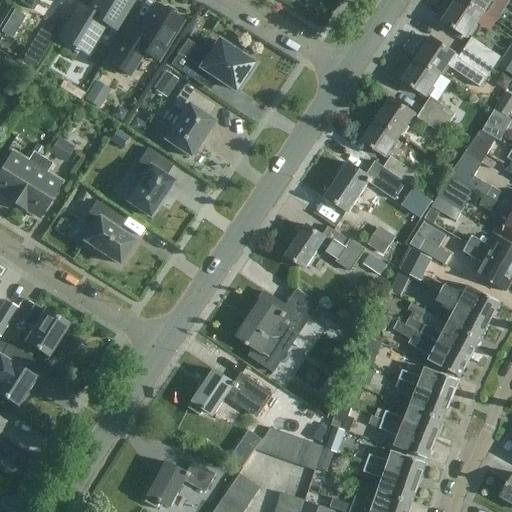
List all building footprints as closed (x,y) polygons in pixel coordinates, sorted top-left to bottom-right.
[(23,0),(22,3),(34,11),(40,0),(53,0),(61,5),(64,0),(23,0)] [(133,0),(98,0),(90,12),(80,6),(60,39),(87,55),(106,25),(115,30),(133,0)] [(468,39),(484,14),(463,0),(459,0),(444,23),(468,39)] [(511,0),(463,0),(484,14),(485,13),(497,21),(511,0)] [(168,7),(163,9),(158,6),(137,39),(128,34),(109,64),(129,76),(143,53),(157,62),(158,60),(161,58),(166,51),(166,47),(182,21),(177,18),(176,12),(168,7)] [(26,17),(15,11),(2,33),(13,39),(26,17)] [(55,38),(41,30),(25,56),(38,65),(55,38)] [(465,49),(495,68),(502,57),(472,38),(465,49)] [(460,57),(456,54),(433,39),(419,61),(442,76),(448,65),(482,87),(495,68),(465,49),(460,57)] [(250,67),(252,64),(219,42),(201,69),(235,91),(243,78),(246,79),(253,69),(250,67)] [(172,65),(184,73),(196,55),(184,47),(172,65)] [(511,75),(511,56),(507,53),(498,67),(511,75)] [(427,98),(442,76),(419,61),(404,82),(427,98)] [(167,73),(156,91),(167,98),(179,80),(167,73)] [(496,85),(506,91),(511,82),(511,80),(503,74),(496,85)] [(178,100),(173,107),(184,114),(166,140),(173,145),(171,148),(184,157),(186,154),(190,156),(190,157),(191,158),(192,156),(213,124),(214,124),(215,122),(213,121),(213,122),(203,115),(211,103),(185,86),(177,99),(178,100)] [(100,110),(109,96),(94,87),(85,100),(100,110)] [(510,115),(511,116),(511,96),(508,93),(497,110),(508,117),(510,115)] [(424,108),(449,124),(456,114),(431,97),(424,108)] [(401,136),(416,114),(393,99),(378,121),(401,136)] [(112,116),(122,122),(128,112),(118,106),(112,116)] [(443,134),(449,124),(424,108),(418,117),(443,134)] [(482,132),(500,142),(506,130),(489,120),(482,132)] [(387,158),(401,136),(378,121),(364,143),(387,158)] [(110,141),(120,149),(129,138),(118,130),(110,141)] [(465,153),(483,164),(496,140),(484,134),(480,131),(465,153)] [(49,153),(66,163),(75,148),(59,138),(49,153)] [(174,166),(149,149),(135,169),(145,176),(128,202),(151,218),(174,183),(166,177),(174,166)] [(0,194),(15,204),(44,158),(34,153),(28,162),(13,153),(0,174),(0,194)] [(511,198),(506,195),(476,177),(483,164),(465,153),(453,171),(451,174),(475,188),(501,203),(511,209),(511,198)] [(384,168),(407,183),(410,186),(418,174),(391,156),(384,168)] [(40,219),(62,183),(47,174),(53,164),(44,158),(15,204),(40,219)] [(384,168),(376,162),(367,176),(349,164),(327,198),(350,213),(370,183),(396,201),(407,183),(384,168)] [(462,211),(475,188),(451,174),(438,197),(462,211)] [(457,220),(462,211),(438,197),(425,219),(434,225),(442,212),(457,220)] [(85,242),(120,265),(135,242),(115,229),(122,218),(97,202),(84,221),(94,227),(85,242)] [(511,235),(511,209),(501,203),(496,212),(510,220),(504,231),(511,235)] [(54,229),(62,235),(69,225),(62,219),(54,229)] [(324,237),(308,226),(287,256),(307,269),(323,245),(340,257),(337,262),(351,271),(366,250),(351,241),(350,242),(330,228),(324,237)] [(368,245),(384,255),(395,237),(379,227),(368,245)] [(409,242),(445,265),(451,256),(425,240),(428,234),(418,228),(409,242)] [(468,246),(511,270),(511,244),(500,238),(494,249),(473,237),(468,246)] [(507,293),(511,283),(511,270),(468,246),(464,254),(485,266),(478,277),(507,293)] [(401,270),(421,280),(432,259),(412,249),(401,270)] [(386,265),(371,255),(364,265),(380,275),(386,265)] [(390,290),(401,296),(410,279),(399,273),(390,290)] [(465,294),(447,285),(442,295),(491,321),(500,303),(469,287),(465,294)] [(274,373),(319,305),(299,291),(288,308),(266,293),(253,312),(255,313),(238,337),(255,349),(250,356),(274,373)] [(480,342),(491,321),(442,295),(438,303),(455,312),(450,322),(467,331),(465,335),(480,342)] [(0,309),(0,336),(18,308),(6,300),(0,309)] [(45,312),(34,305),(31,303),(21,319),(24,321),(23,323),(34,329),(26,343),(48,357),(68,325),(46,311),(45,312)] [(423,318),(427,312),(413,304),(409,310),(423,318)] [(320,320),(337,332),(344,322),(320,306),(316,313),(322,317),(320,320)] [(450,322),(443,335),(410,318),(406,326),(421,334),(470,361),(480,342),(465,335),(467,331),(450,322)] [(461,378),(470,361),(421,334),(406,326),(399,322),(395,330),(412,339),(410,343),(433,356),(430,361),(461,378)] [(10,363),(0,357),(9,343),(0,338),(0,395),(17,406),(28,389),(30,390),(35,381),(33,380),(35,377),(11,362),(10,363)] [(360,362),(373,367),(382,344),(369,339),(360,362)] [(353,381),(370,387),(376,371),(359,365),(353,381)] [(399,380),(452,400),(460,381),(426,368),(422,378),(403,371),(399,380)] [(214,416),(228,395),(236,400),(235,401),(259,417),(274,395),(241,374),(234,384),(215,371),(204,388),(200,387),(189,409),(201,417),(205,410),(214,416)] [(444,420),(452,400),(399,380),(396,388),(415,395),(411,406),(430,413),(428,416),(443,422),(444,420)] [(348,386),(342,403),(358,409),(364,392),(348,386)] [(352,409),(342,405),(334,427),(351,432),(355,419),(349,417),(352,409)] [(443,422),(428,416),(430,413),(411,406),(406,419),(376,408),(373,417),(436,441),(444,420),(443,422)] [(429,459),(436,441),(373,417),(370,425),(399,436),(395,447),(429,459)] [(328,432),(321,427),(313,438),(321,443),(328,432)] [(346,431),(333,427),(326,449),(338,453),(346,431)] [(271,455),(278,431),(270,428),(256,450),(271,455)] [(282,459),(289,435),(278,431),(271,455),(282,459)] [(293,463),(301,439),(289,435),(282,459),(293,463)] [(305,466),(312,443),(301,439),(293,463),(305,466)] [(323,449),(323,447),(312,443),(305,466),(316,470),(323,449)] [(316,470),(326,474),(333,452),(323,449),(316,470)] [(367,464),(420,484),(427,464),(393,452),(389,462),(370,456),(367,464)] [(145,503),(158,510),(162,503),(171,508),(185,482),(207,493),(217,475),(194,463),(188,474),(168,463),(158,482),(154,480),(145,503)] [(412,506),(420,484),(367,464),(364,472),(383,479),(379,492),(380,490),(400,497),(399,501),(412,506)] [(253,499),(260,489),(239,476),(233,485),(253,499)] [(511,478),(509,484),(506,483),(501,491),(503,493),(502,496),(511,502),(511,478)] [(247,509),(253,499),(233,485),(226,495),(247,509)] [(371,511),(409,511),(412,506),(399,501),(400,497),(380,490),(379,492),(375,504),(356,497),(353,505),(371,511)] [(300,511),(302,511),(306,501),(281,493),(278,505),(300,511)] [(229,511),(244,511),(247,509),(226,495),(219,505),(229,511)] [(371,511),(353,505),(333,498),(330,507),(345,511),(371,511)]
